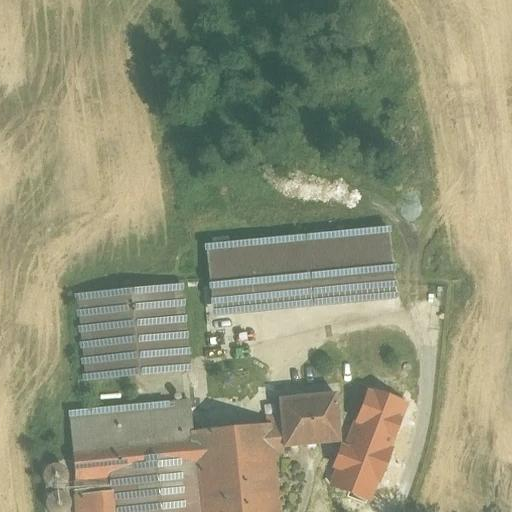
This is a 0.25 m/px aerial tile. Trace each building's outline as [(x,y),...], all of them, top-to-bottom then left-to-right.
[(197,250),(201,297),(203,317),(386,301),(380,234),(197,250)] [(179,285),(71,296),(81,386),(188,376),(179,285)] [(335,395),(278,400),(280,418),(283,449),(340,443),(335,395)] [(369,397),(367,443),(391,444),(392,398),(369,397)] [(190,403),(69,415),(75,482),(116,478),(118,511),(198,511),(191,433),(193,432),(190,403)] [(280,418),(266,420),(266,425),(270,425),(273,456),(284,455),(283,449),(280,418)] [(193,432),(191,433),(198,511),(279,511),(273,456),(270,425),(266,425),(193,432)] [(55,465),(51,465),(49,467),(47,468),(45,470),(44,471),(43,473),(43,475),(42,478),(43,481),(43,482),(44,485),(46,487),(48,488),(50,489),(53,490),(56,491),(59,490),(62,489),(64,487),(66,484),(67,482),(68,480),(68,477),(68,475),(67,473),(66,471),(64,469),(62,467),(59,465),(55,465)] [(118,511),(116,478),(75,482),(78,511),(118,511)] [(55,492),(52,494),(50,495),(48,497),(47,498),(46,501),(45,503),(45,505),(46,508),(46,510),(47,511),(68,511),(69,511),(70,509),(71,507),(71,504),(70,502),(70,500),(69,498),(67,496),(65,494),(62,493),(58,492),(55,492)]
